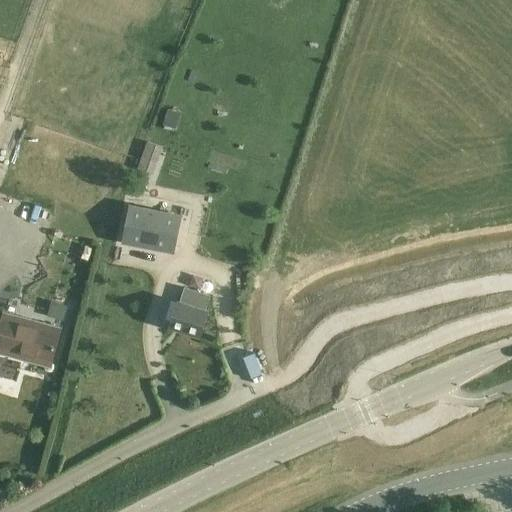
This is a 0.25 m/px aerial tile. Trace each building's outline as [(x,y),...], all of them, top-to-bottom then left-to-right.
[(167,109),(162,126),(175,130),(180,113),(167,109)] [(213,216),(217,197),(206,194),(201,214),(213,216)] [(130,206),(123,242),(172,252),(180,216),(130,206)] [(212,297),(185,288),(170,328),(198,338),(212,297)] [(58,328),(5,314),(0,335),(0,346),(34,355),(33,360),(49,365),(58,328)]
